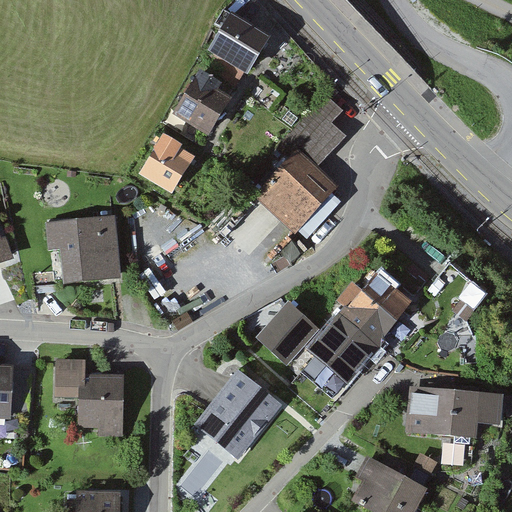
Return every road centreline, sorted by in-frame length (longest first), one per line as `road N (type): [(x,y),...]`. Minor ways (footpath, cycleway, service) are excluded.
road 1 (residential): [(409,110),(365,159),(361,211),(343,243),(182,343),(169,360)]
road 2 (residential): [(169,360),(101,335),(0,330)]
road 3 (residential): [(362,404),(253,511)]
road 4 (secondary): [(409,110),(305,0)]
road 5 (residential): [(169,360),(163,511)]
road 6 (residential): [(511,83),(435,46),(393,0)]
